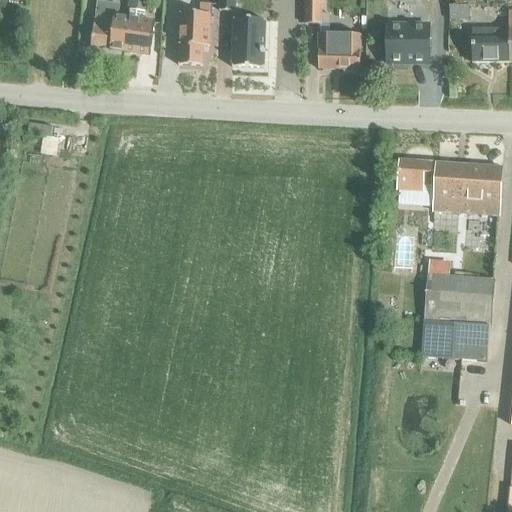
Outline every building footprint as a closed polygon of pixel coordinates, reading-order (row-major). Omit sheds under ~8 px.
[(129,0),(128,12),(147,15),(148,0),(129,0)] [(219,0),(219,11),(234,12),(234,0),(219,0)] [(303,0),(303,26),(320,27),(320,0),(303,0)] [(180,15),(178,67),(202,68),(203,48),(209,48),(210,6),(200,5),(199,15),(180,15)] [(90,49),(123,54),(127,21),(114,19),(115,14),(101,12),(100,17),(94,17),(90,49)] [(471,40),(471,66),(509,65),(509,64),(511,63),(511,13),(507,14),(508,32),(471,33),(471,40)] [(127,21),(123,54),(148,57),(153,24),(127,21)] [(264,68),(266,23),(233,22),(232,67),(264,68)] [(388,28),(385,28),(385,66),(428,66),(428,28),(425,28),(423,27),(414,27),(413,28),(400,28),(399,27),(390,27),(388,28)] [(317,38),(317,73),(359,73),(359,38),(317,38)] [(398,163),(396,193),(423,195),(423,187),(434,188),(432,216),(496,220),(500,171),(437,167),(437,166),(425,165),(398,163)] [(427,263),(426,276),(446,277),(447,265),(427,263)] [(423,322),(424,322),(421,359),(487,363),(490,327),(493,281),(446,277),(426,276),(423,322)]
